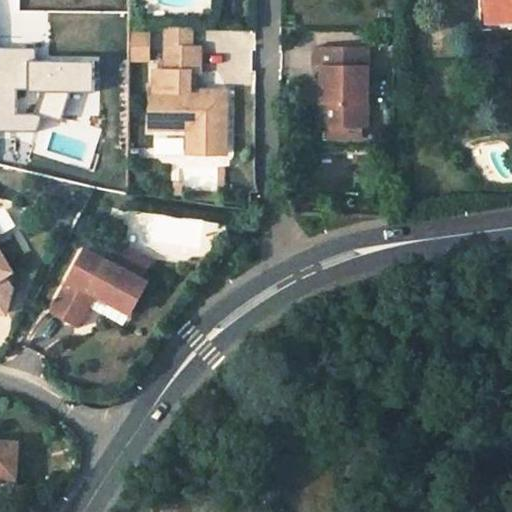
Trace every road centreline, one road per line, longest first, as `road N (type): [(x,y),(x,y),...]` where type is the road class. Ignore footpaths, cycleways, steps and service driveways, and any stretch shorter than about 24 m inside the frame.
road 1 (residential): [(265,0),(265,192),(285,275)]
road 2 (tertiary): [(122,449),(204,331),(285,275)]
road 3 (tertiary): [(285,275),(376,246),(511,230)]
road 4 (residential): [(122,449),(0,380)]
